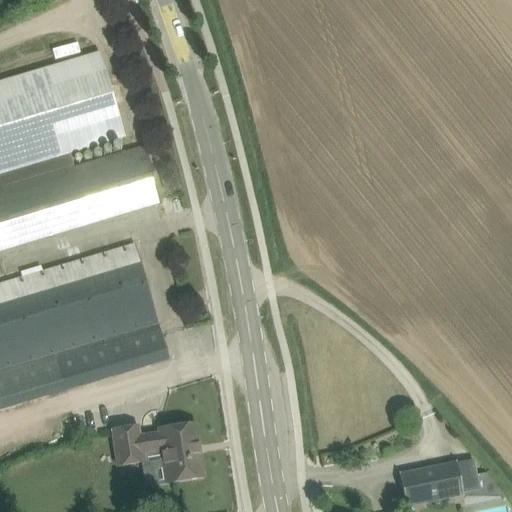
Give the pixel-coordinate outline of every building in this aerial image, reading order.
[(0,175),(103,145),(122,139),(97,54),(77,60),(0,82),(0,175)] [(145,147),(0,190),(0,252),(162,204),(145,147)] [(0,373),(54,357),(159,326),(135,245),(0,285),(0,373)] [(159,326),(54,357),(65,392),(169,361),(159,326)] [(138,427),(112,431),(118,467),(143,463),(142,455),(162,452),(164,467),(170,466),(173,484),(204,479),(196,425),(159,430),(159,435),(139,438),(138,427)] [(455,463),(398,475),(405,510),(463,498),(463,497),(480,493),(473,461),(456,465),(455,463)]
